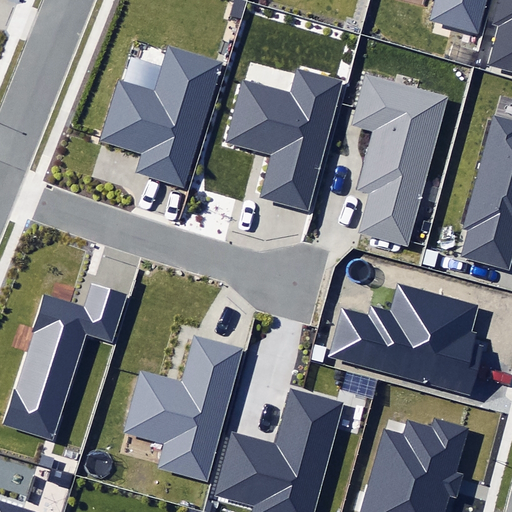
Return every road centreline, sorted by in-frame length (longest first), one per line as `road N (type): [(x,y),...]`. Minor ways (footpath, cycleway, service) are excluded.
road 1 (residential): [(0,187),(292,281)]
road 2 (residential): [(0,173),(68,0)]
